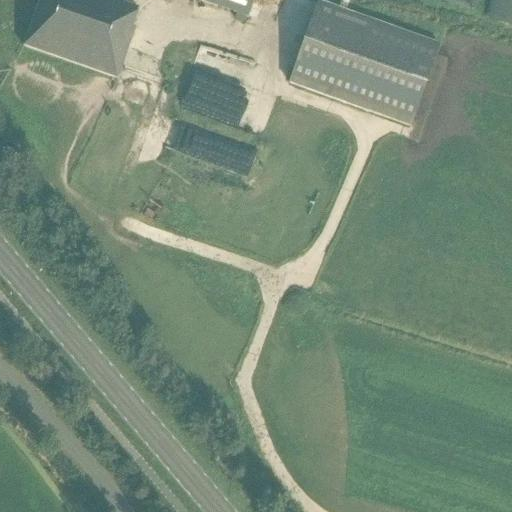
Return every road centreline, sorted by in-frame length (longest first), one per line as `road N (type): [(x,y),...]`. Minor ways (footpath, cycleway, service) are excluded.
road 1 (primary): [(219,511),(0,254)]
road 2 (unclassified): [(0,369),(121,511)]
